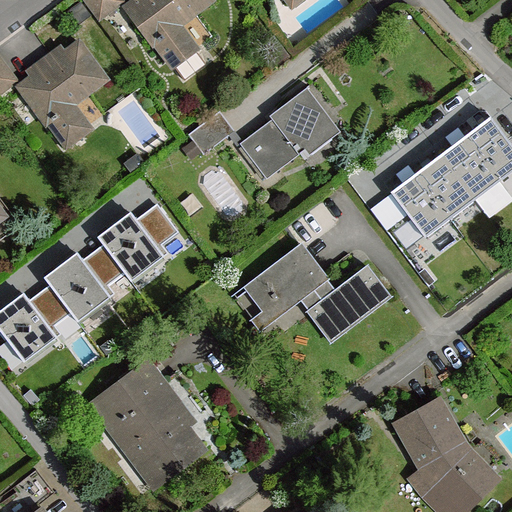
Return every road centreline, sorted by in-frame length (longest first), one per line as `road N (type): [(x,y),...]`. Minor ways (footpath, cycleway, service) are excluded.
road 1 (residential): [(213,511),(511,286)]
road 2 (residential): [(0,396),(95,511)]
